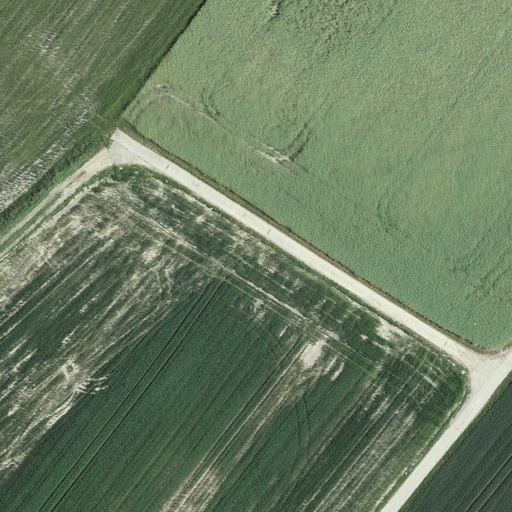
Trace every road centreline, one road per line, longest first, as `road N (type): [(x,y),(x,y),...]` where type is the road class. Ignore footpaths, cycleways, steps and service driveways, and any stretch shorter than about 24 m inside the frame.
road 1 (track): [(0,247),(123,140),(498,378)]
road 2 (track): [(391,511),(511,361)]
